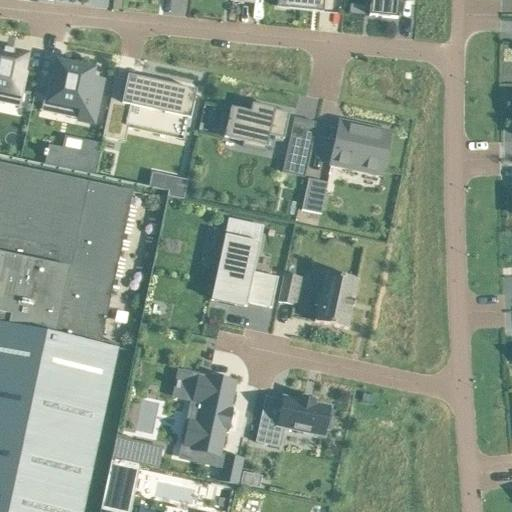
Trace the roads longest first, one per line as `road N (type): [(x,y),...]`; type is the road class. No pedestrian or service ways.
road 1 (residential): [(456,55),(0,6)]
road 2 (residential): [(462,393),(456,55)]
road 3 (residential): [(462,393),(218,341)]
